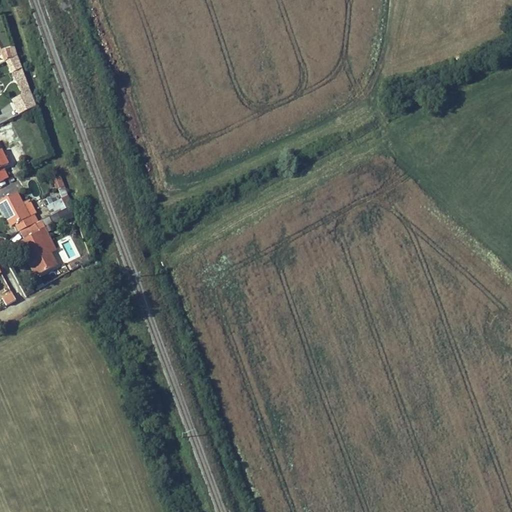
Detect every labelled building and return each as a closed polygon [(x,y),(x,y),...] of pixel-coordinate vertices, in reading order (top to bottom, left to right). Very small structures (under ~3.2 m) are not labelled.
[(37,106),(15,44),(0,49),(0,50),(4,60),(6,61),(11,72),(14,70),(24,94),(12,100),(20,115),(37,106)] [(2,150),(0,150),(0,160),(3,167),(9,164),(2,150)] [(59,188),(64,186),(61,176),(55,178),(59,188)] [(20,231),(33,225),(22,204),(17,193),(0,201),(0,203),(12,226),(16,224),(20,231)] [(36,214),(29,200),(22,204),(33,225),(39,222),(35,215),(36,214)] [(39,230),(45,228),(41,221),(39,222),(33,225),(20,231),(24,240),(40,232),(39,230)] [(19,243),(22,249),(25,248),(39,275),(58,266),(51,252),(43,238),(49,236),(45,228),(39,230),(40,232),(24,240),(19,243)] [(56,250),(49,236),(43,238),(51,252),(56,250)] [(36,277),(39,275),(25,248),(22,249),(36,277)]
